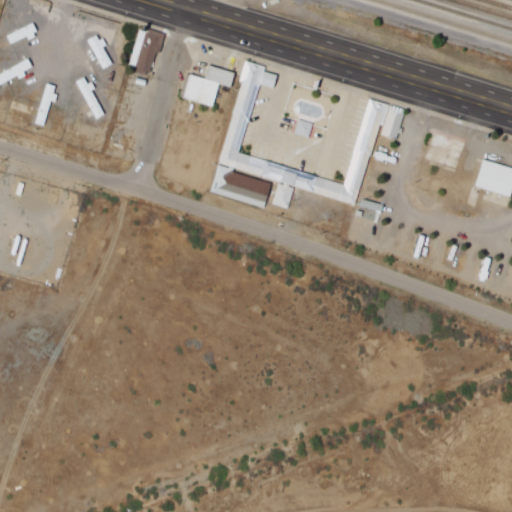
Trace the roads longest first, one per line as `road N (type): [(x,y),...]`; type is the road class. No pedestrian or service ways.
road 1 (residential): [(0,147),(137,187),(511,324)]
road 2 (primary): [(157,0),(511,108)]
road 3 (residential): [(137,187),(187,9)]
